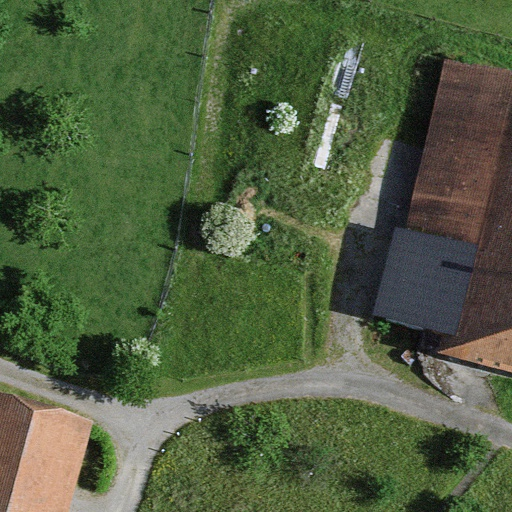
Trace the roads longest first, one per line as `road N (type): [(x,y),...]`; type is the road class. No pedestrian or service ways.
road 1 (residential): [(511,436),(391,393),(320,383),(146,417)]
road 2 (residential): [(146,417),(0,367)]
